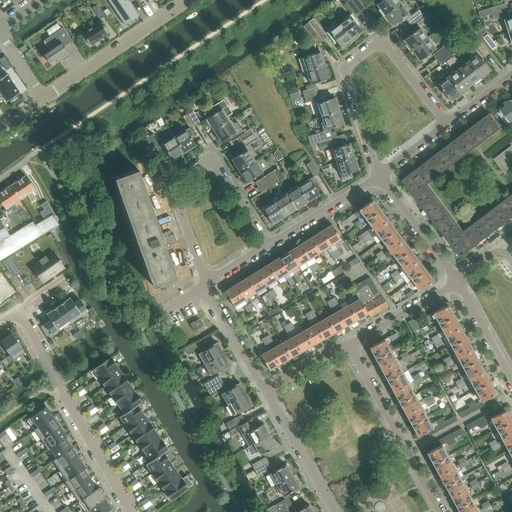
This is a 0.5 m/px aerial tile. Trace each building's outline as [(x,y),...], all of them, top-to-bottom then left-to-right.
[(138,16),(127,0),(107,0),(125,25),(138,16)] [(351,0),(349,0),(346,3),(355,16),(356,16),(356,15),(360,12),(360,13),(360,12),(351,0)] [(351,0),(360,12),(361,12),(360,12),(365,9),(358,0),(351,0)] [(385,15),(384,15),(385,15),(401,3),(398,0),(382,0),(383,0),(377,4),(376,5),(380,9),(380,8),(385,15)] [(385,15),(384,15),(385,16),(385,15),(390,21),(389,22),(392,26),(393,25),(400,20),(402,22),(401,23),(406,20),(409,24),(422,14),(418,10),(410,16),(409,13),(401,3),(385,15)] [(505,4),(505,3),(490,8),(492,14),(507,9),(505,4)] [(507,10),(507,9),(492,14),(493,20),(509,15),(508,14),(507,10)] [(361,31),(357,25),(358,24),(359,24),(351,14),(349,15),(339,23),(351,39),(351,40),(352,40),(351,39),(357,34),(358,35),(362,32),(361,31)] [(413,28),(413,29),(426,19),(422,14),(409,24),(410,24),(413,28)] [(313,19),(308,22),(323,41),(327,38),(328,37),(313,19)] [(91,46),(108,34),(100,22),(83,34),(91,46)] [(308,22),(303,27),(317,45),(318,45),(322,42),(323,41),(308,22)] [(329,31),(326,33),(334,43),(335,43),(334,42),(336,41),(341,47),(341,48),(345,44),(351,39),(351,40),(351,39),(339,23),(329,31)] [(50,50),(43,55),(49,63),(49,62),(55,58),(57,62),(69,54),(64,46),(71,41),(72,41),(63,27),(43,41),(44,41),(50,50)] [(412,50),(411,50),(411,51),(412,50),(428,38),(420,28),(404,40),(403,40),(407,44),(412,50)] [(485,28),(478,33),(481,36),(488,32),(485,28)] [(497,47),(487,34),(482,38),(492,51),(493,50),(492,50),(497,47)] [(417,56),(416,57),(419,61),(420,61),(436,49),(428,38),(412,50),(411,51),(412,51),(412,50),(417,56)] [(479,40),(474,44),(484,57),(485,57),(484,56),(488,53),(489,54),(489,53),(479,40)] [(436,59),(436,60),(449,50),(445,45),(433,55),(436,59)] [(437,60),(440,64),(453,55),(449,50),(436,60),(437,60)] [(320,52),(310,55),(308,53),(305,54),(305,57),(303,58),(307,71),(324,65),(320,52)] [(490,70),(485,63),(483,61),(484,61),(483,61),(478,54),(468,62),(480,78),(480,77),(486,73),(490,70)] [(473,84),(474,83),(473,82),(479,78),(480,78),(468,62),(458,69),(470,86),(471,85),(472,84),(473,84)] [(324,65),(307,71),(311,84),(328,79),(328,78),(324,65)] [(461,93),(460,92),(466,88),(467,88),(468,87),(469,86),(470,86),(458,69),(448,77),(460,93),(461,93)] [(0,78),(0,90),(7,100),(6,101),(9,99),(11,101),(18,96),(17,94),(20,92),(19,92),(7,75),(8,74),(7,74),(0,78)] [(460,93),(448,77),(438,85),(450,101),(454,98),(454,97),(460,93)] [(316,87),(302,91),(304,97),(318,93),(316,87)] [(318,93),(304,97),(306,103),(320,98),(320,97),(318,93)] [(339,111),(335,98),(317,103),(322,117),(339,111)] [(211,107),(212,109),(204,114),(207,118),(206,119),(214,130),(231,119),(229,115),(232,113),(223,100),(211,107)] [(501,111),(499,113),(504,119),(506,117),(510,123),(511,121),(511,101),(511,100),(504,102),(505,103),(506,106),(500,110),(501,111)] [(187,114),(195,126),(200,123),(193,110),(187,114)] [(326,130),(307,136),(310,145),(319,142),(319,143),(333,138),(333,137),(330,129),(343,124),(339,111),(322,117),(326,130)] [(187,114),(182,117),(190,129),(195,126),(187,114)] [(470,250),(470,249),(475,246),(480,243),(479,241),(484,237),(485,238),(490,235),(489,233),(495,229),(496,231),(501,227),(500,225),(505,221),(506,223),(511,219),(510,217),(511,215),(511,198),(511,199),(508,202),(507,202),(505,203),(505,204),(503,205),(504,206),(502,207),(501,206),(501,207),(497,210),(495,211),(493,213),(493,214),(492,215),(491,214),(491,215),(487,218),(487,217),(485,219),(482,221),(483,222),(482,223),(481,222),(480,223),(477,226),(477,225),(474,227),(472,229),(473,230),(471,231),(471,230),(470,230),(470,231),(467,233),(466,233),(466,234),(464,235),(462,233),(460,231),(460,232),(458,230),(459,230),(459,229),(456,225),(454,223),(453,221),(452,221),(451,220),(452,219),(451,219),(448,215),(447,213),(446,213),(445,210),(444,211),(443,210),(444,209),(443,208),(440,205),(441,205),(439,202),(437,200),(436,201),(435,199),(436,198),(435,198),(433,194),(431,192),(429,190),(428,190),(427,189),(428,188),(425,184),(425,183),(426,182),(427,182),(428,181),(432,178),(439,173),(438,173),(442,170),(443,170),(449,165),(453,162),(459,157),(463,154),(469,149),(473,146),(478,143),(480,141),(484,138),(488,135),(490,133),(494,130),(499,126),(490,114),(489,114),(481,121),(479,122),(470,129),(470,128),(469,130),(460,136),(458,138),(450,144),(448,146),(439,152),(438,153),(438,154),(429,160),(427,161),(419,168),(417,169),(417,170),(413,174),(412,173),(402,180),(403,181),(404,180),(408,186),(407,187),(415,198),(417,197),(421,202),(419,203),(423,208),(425,207),(429,212),(427,213),(431,219),(432,217),(436,223),(435,224),(439,229),(440,228),(444,233),(443,234),(447,239),(448,238),(452,244),(451,245),(456,251),(457,250),(462,256),(460,257),(460,258),(470,250)] [(231,119),(214,130),(221,142),(228,138),(230,142),(238,137),(241,142),(253,134),(250,129),(244,133),(237,122),(234,124),(231,119)] [(174,137),(184,152),(195,145),(186,130),(174,137)] [(253,134),(241,142),(244,147),(257,139),(253,134)] [(152,135),(146,138),(154,150),(159,147),(152,135)] [(174,137),(162,145),(172,160),(184,152),(174,137)] [(146,138),(141,141),(149,154),(154,150),(146,138)] [(333,138),(319,143),(321,148),(335,144),(333,138)] [(342,146),(332,149),(337,162),(354,157),(349,144),(349,143),(347,144),(346,142),(342,144),(342,146)] [(511,146),(511,147),(495,159),(494,159),(505,174),(506,174),(506,173),(511,168),(511,146)] [(277,149),(273,154),(278,161),(283,158),(277,149)] [(247,150),(232,159),(239,171),(254,161),(247,150)] [(354,157),(337,162),(341,175),(358,170),(358,169),(354,157)] [(254,161),(239,171),(247,183),(262,173),(254,161)] [(311,162),(306,165),(313,177),(314,177),(319,174),(311,162)] [(277,168),(272,172),(279,182),(284,179),(277,168)] [(272,172),(267,175),(270,180),(274,185),(279,182),(272,172)] [(267,175),(255,182),(258,188),(270,180),(267,175)] [(31,192),(35,189),(25,176),(11,185),(20,199),(27,195),(31,202),(36,199),(31,192)] [(314,177),(313,177),(310,179),(298,186),(307,202),(319,194),(314,186),(318,184),(314,177)] [(270,180),(258,188),(261,193),(274,185),(270,180)] [(11,185),(0,192),(0,200),(6,209),(9,207),(13,212),(17,209),(14,204),(20,199),(11,185)] [(298,186),(286,194),(296,209),(307,202),(298,186)] [(286,194),(274,201),(284,216),(296,209),(286,194)] [(359,210),(361,213),(367,220),(380,210),(374,203),(376,201),(372,196),(368,199),(370,201),(359,210)] [(44,210),(40,213),(44,218),(53,212),(46,201),(41,205),(44,210)] [(274,201),(262,208),(272,224),(284,216),(274,201)] [(359,210),(348,218),(350,222),(361,213),(359,210)] [(367,220),(374,230),(389,219),(388,216),(386,218),(380,210),(367,220)] [(0,260),(59,225),(53,214),(35,225),(33,221),(10,236),(0,219),(0,260)] [(395,230),(389,223),(391,221),(389,219),(374,230),(369,234),(363,239),(366,242),(377,234),(382,240),(395,230)] [(332,225),(321,232),(330,246),(341,239),(332,225)] [(382,240),(387,247),(376,255),(378,258),(404,239),(403,236),(401,238),(395,230),(382,240)] [(367,231),(361,235),(363,239),(369,234),(367,231)] [(321,232),(310,238),(319,253),(330,246),(321,232)] [(310,238),(299,245),(309,260),(319,253),(310,238)] [(404,243),(406,241),(404,239),(378,258),(381,262),(387,257),(387,258),(392,255),(397,260),(410,250),(404,243)] [(299,245),(289,252),(298,266),(309,260),(299,245)] [(397,260),(404,270),(419,259),(418,256),(416,258),(410,250),(397,260)] [(289,252),(278,258),(287,273),(298,266),(289,252)] [(45,255),(38,260),(40,262),(32,268),(33,269),(42,282),(64,267),(53,253),(47,257),(45,255)] [(12,255),(2,262),(13,277),(23,270),(12,255)] [(278,258),(267,265),(277,280),(287,273),(278,258)] [(419,263),(421,261),(419,259),(404,270),(412,280),(425,270),(419,263)] [(267,265),(257,272),(266,286),(277,280),(267,265)] [(337,269),(332,272),(335,277),(340,274),(337,269)] [(397,270),(391,275),(393,278),(399,274),(397,270)] [(412,280),(419,291),(431,282),(433,284),(437,281),(433,276),(431,278),(425,270),(412,280)] [(257,272),(246,278),(255,293),(266,286),(257,272)] [(327,276),(321,279),(324,284),(334,278),(331,272),(328,274),(328,275),(326,276),(327,276)] [(402,277),(399,274),(393,278),(396,282),(402,277)] [(0,300),(4,298),(5,300),(15,293),(3,276),(1,278),(0,276),(0,300)] [(370,277),(349,289),(353,296),(357,294),(360,299),(368,314),(370,318),(388,307),(382,296),(380,296),(370,277)] [(246,278),(235,285),(244,300),(255,293),(246,278)] [(235,285),(225,292),(234,306),(244,300),(235,285)] [(412,290),(406,295),(408,298),(414,294),(412,290)] [(65,297),(53,306),(64,322),(82,309),(75,299),(69,303),(65,297)] [(360,299),(348,306),(357,321),(368,314),(360,299)] [(435,317),(439,324),(453,317),(449,308),(451,307),(448,302),(444,304),(445,306),(433,313),(428,316),(427,316),(421,319),(423,323),(430,320),(435,317)] [(45,320),(39,324),(46,334),(64,322),(53,306),(41,314),(45,320)] [(348,306),(337,312),(346,327),(357,321),(348,306)] [(291,308),(286,311),(289,317),(294,314),(291,308)] [(337,312),(326,318),(335,333),(346,327),(337,312)] [(453,317),(439,324),(445,335),(462,326),(460,324),(458,325),(453,317)] [(326,318),(315,324),(324,339),(335,333),(326,318)] [(199,319),(190,324),(194,331),(203,326),(199,319)] [(416,323),(410,327),(415,336),(424,331),(422,328),(419,329),(416,323)] [(315,324),(304,330),(313,345),(324,339),(315,324)] [(463,329),(462,326),(445,335),(451,346),(466,338),(461,330),(463,329)] [(304,330),(293,337),(302,352),(313,345),(304,330)] [(0,342),(13,360),(25,352),(12,334),(0,342)] [(293,337),(282,343),(291,358),(302,352),(293,337)] [(451,346),(457,357),(474,348),(472,345),(470,347),(466,338),(451,346)] [(376,359),(390,351),(384,340),(372,346),(370,344),(366,346),(369,352),(371,351),(376,359)] [(195,343),(184,349),(188,355),(198,349),(195,343)] [(203,349),(204,350),(198,354),(204,365),(223,354),(217,343),(204,350),(204,349),(203,349)] [(282,343),(272,349),(280,364),(291,358),(282,343)] [(475,351),(474,348),(457,357),(463,368),(478,360),(473,352),(475,351)] [(272,349),(261,355),(269,370),(280,364),(272,349)] [(380,367),(378,369),(379,371),(396,362),(390,351),(376,359),(380,367)] [(223,354),(204,365),(210,376),(216,372),(217,373),(217,372),(229,365),(223,354)] [(93,369),(99,378),(116,365),(110,357),(93,369)] [(469,379),(486,370),(484,367),(482,368),(478,360),(463,368),(467,376),(455,382),(457,386),(464,382),(469,379)] [(396,362),(379,371),(381,374),(383,373),(388,381),(402,373),(396,362)] [(99,378),(105,387),(123,374),(116,365),(99,378)] [(485,374),(487,373),(486,370),(469,379),(475,390),(490,382),(485,374)] [(388,381),(392,389),(390,390),(391,393),(408,384),(402,373),(388,381)] [(123,374),(105,387),(111,395),(129,383),(123,374)] [(218,375),(203,383),(207,389),(222,381),(218,375)] [(222,381),(207,389),(210,396),(225,387),(222,381)] [(474,400),(474,401),(467,404),(469,408),(470,408),(473,406),(477,404),(480,402),(484,400),(487,398),(494,395),(495,397),(499,395),(496,389),(494,390),(490,382),(475,390),(479,397),(474,400)] [(129,383),(111,395),(118,404),(135,392),(129,383)] [(227,391),(221,394),(227,405),(246,394),(240,383),(227,390),(227,389),(226,390),(227,391)] [(395,395),(399,403),(414,395),(408,384),(391,393),(393,396),(395,395)] [(118,404),(124,413),(137,404),(137,405),(142,401),(135,392),(118,404)] [(239,412),(252,405),(246,394),(227,405),(233,416),(239,413),(240,413),(239,412)] [(414,395),(399,403),(404,411),(402,412),(403,415),(420,406),(414,395)] [(119,416),(126,426),(143,414),(137,405),(137,404),(124,413),(119,416)] [(420,406),(403,415),(405,418),(407,417),(411,425),(426,417),(420,406)] [(511,422),(507,413),(509,412),(506,406),(501,409),(503,411),(496,415),(493,417),(490,418),(496,430),(511,422)] [(53,417),(52,416),(46,407),(27,419),(34,430),(53,417)] [(143,414),(126,426),(132,435),(149,422),(143,414)] [(242,414),(226,424),(229,430),(245,421),(242,414)] [(60,427),(62,426),(54,415),(52,416),(53,417),(34,430),(41,440),(60,427)] [(411,425),(416,433),(414,434),(417,440),(421,438),(420,435),(426,432),(430,430),(433,428),(437,426),(440,424),(444,422),(444,421),(442,418),(430,424),(426,417),(411,425)] [(132,435),(138,444),(156,431),(149,422),(132,435)] [(246,422),(241,425),(246,433),(247,433),(254,444),(269,435),(263,424),(251,431),(246,422)] [(511,423),(511,422),(496,430),(502,441),(511,435),(511,423)] [(50,448),(66,436),(60,427),(41,440),(48,449),(50,448)] [(138,444),(144,452),(162,440),(156,431),(138,444)] [(269,435),(254,444),(260,456),(276,447),(269,435)] [(511,435),(502,441),(508,452),(511,449),(511,435)] [(74,447),(66,436),(50,448),(57,458),(71,448),(72,448),(74,447)] [(162,440),(144,452),(150,461),(163,452),(168,449),(162,440)] [(428,449),(423,452),(426,457),(428,456),(433,464),(448,456),(442,445),(439,446),(436,448),(429,452),(428,449)] [(60,470),(78,457),(72,448),(71,448),(57,458),(53,460),(60,470)] [(145,464),(152,473),(169,461),(163,452),(150,461),(145,464)] [(433,464),(437,473),(435,474),(437,476),(454,467),(448,456),(433,464)] [(78,457),(60,470),(66,480),(67,480),(83,469),(85,468),(78,457)] [(266,457),(252,465),(255,470),(269,463),(266,457)] [(152,473),(158,482),(176,470),(169,461),(152,473)] [(269,463),(255,470),(258,476),(272,468),(269,463)] [(286,464),(270,473),(277,485),(292,476),(286,464)] [(14,470),(11,466),(4,471),(7,475),(14,470)] [(440,478),(445,486),(460,478),(454,467),(437,476),(438,479),(440,478)] [(83,469),(67,480),(66,480),(64,481),(72,492),(90,479),(83,469)] [(158,482),(164,491),(182,479),(176,470),(158,482)] [(292,476),(277,485),(283,496),(299,487),(292,476)] [(445,486),(449,495),(447,496),(449,498),(466,489),(460,478),(445,486)] [(90,479),(72,492),(78,501),(97,488),(90,479)] [(164,491),(171,500),(188,488),(182,479),(164,491)] [(97,488),(78,501),(85,511),(106,497),(99,487),(97,488)] [(452,500),(457,508),(472,500),(466,489),(449,498),(450,501),(452,500)] [(106,497),(85,511),(112,511),(115,510),(106,497)] [(288,497),(274,505),(278,511),(291,503),(288,497)] [(472,500),(457,508),(458,511),(475,511),(478,511),(472,500)] [(291,503),(278,511),(288,511),(295,508),(291,503)]
